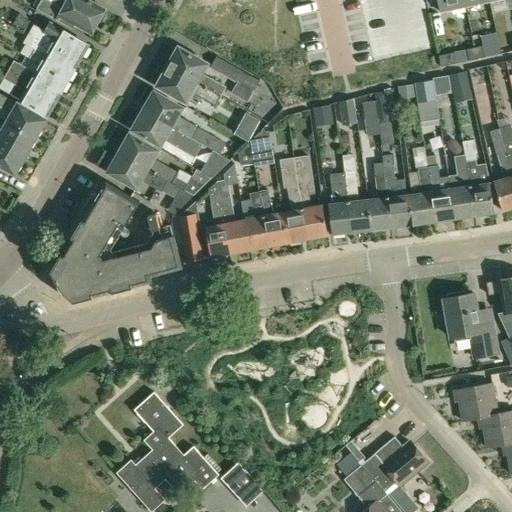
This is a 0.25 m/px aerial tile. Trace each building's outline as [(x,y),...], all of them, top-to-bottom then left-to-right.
[(103,11),(105,8),(89,0),(67,0),(63,9),(47,0),(41,0),(38,7),(73,27),(75,24),(91,33),(97,22),(99,23),(103,22),(106,15),(105,11),(103,11)] [(438,0),(441,12),(465,7),(463,0),(438,0)] [(88,44),(50,21),(44,31),(35,25),(30,34),(78,62),(88,44)] [(35,48),(30,58),(31,58),(68,79),(78,62),(30,34),(25,43),(35,48)] [(226,87),(219,83),(203,74),(208,63),(178,46),(168,66),(221,96),(226,87)] [(475,48),(477,59),(486,57),(483,46),(475,48)] [(477,59),(475,48),(467,49),(469,61),(477,59)] [(253,92),(259,80),(217,57),(211,68),(253,92)] [(9,69),(58,97),(68,79),(31,58),(30,58),(26,67),(14,60),(9,69)] [(192,92),(216,105),(221,96),(168,66),(156,86),(186,103),(192,92)] [(48,115),(58,97),(9,69),(4,78),(26,91),(21,99),(48,115)] [(450,75),(455,102),(472,99),(467,71),(450,75)] [(449,77),(433,79),(436,96),(451,94),(449,77)] [(433,79),(415,81),(418,100),(436,98),(433,79)] [(380,124),(398,121),(393,88),(376,93),(380,124)] [(154,91),(143,110),(192,139),(198,128),(178,116),(183,107),(154,91)] [(8,121),(35,137),(45,119),(0,93),(0,104),(14,112),(8,121)] [(353,100),(343,101),(339,102),(342,125),(356,123),(353,100)] [(379,118),(376,102),(363,103),(365,119),(379,118)] [(331,106),(314,108),(317,127),(334,124),(331,106)] [(196,157),(203,145),(192,139),(143,110),(132,129),(162,146),(165,140),(196,157)] [(0,129),(0,140),(25,154),(35,137),(8,121),(3,131),(0,129)] [(252,132),(238,124),(234,131),(248,139),(252,132)] [(507,152),(511,167),(511,128),(511,125),(500,128),(506,152),(507,152)] [(251,142),(253,153),(267,151),(267,150),(272,149),(269,131),(265,131),(264,128),(251,142)] [(188,192),(194,195),(212,178),(201,171),(197,169),(193,176),(179,169),(177,172),(174,170),(154,159),(159,150),(130,133),(119,153),(168,181),(171,183),(181,188),(185,190),(188,192)] [(213,150),(220,154),(226,144),(215,138),(209,148),(213,150)] [(0,164),(14,173),(25,154),(0,140),(0,164)] [(239,151),(241,162),(254,160),(253,153),(251,142),(251,141),(239,151)] [(213,150),(201,171),(212,178),(213,178),(231,160),(220,154),(213,150)] [(503,210),(511,207),(511,167),(507,152),(506,152),(498,154),(505,178),(495,181),(503,210)] [(168,181),(119,153),(108,172),(138,189),(142,181),(162,192),(168,181)] [(455,156),(457,174),(449,175),(455,218),(475,215),(467,160),(466,154),(455,156)] [(320,192),(314,193),(307,155),(293,157),(308,238),(328,235),(320,192)] [(436,156),(427,157),(428,166),(437,165),(436,156)] [(291,210),(282,212),(288,242),(308,238),(293,157),(279,160),(284,188),(286,188),(291,210)] [(486,163),(478,164),(477,159),(467,160),(475,215),(495,212),(491,182),(490,182),(486,163)] [(383,163),(373,164),(375,173),(384,171),(384,165),(383,165),(383,163)] [(395,179),(394,164),(383,165),(384,165),(384,171),(391,227),(411,225),(405,178),(395,179)] [(437,165),(428,166),(435,220),(455,218),(449,175),(440,177),(438,164),(437,165)] [(416,223),(435,220),(428,166),(418,167),(422,192),(412,193),(416,223)] [(358,200),(355,171),(345,172),(352,232),(371,230),(368,199),(358,200)] [(375,173),(378,198),(368,199),(371,230),(391,227),(384,171),(375,173)] [(330,174),(333,203),(329,204),(332,234),(352,232),(345,172),(330,174)] [(234,221),(230,197),(227,179),(217,181),(230,253),(249,249),(244,219),(234,221)] [(170,225),(160,228),(157,213),(148,215),(152,230),(153,229),(153,232),(148,242),(113,251),(111,249),(121,232),(126,232),(128,229),(125,227),(140,201),(106,181),(83,220),(82,220),(71,237),(72,238),(62,255),(61,254),(50,271),(57,285),(63,292),(73,303),(93,298),(93,297),(112,292),(112,293),(132,288),(132,287),(152,282),(150,276),(182,268),(174,235),(173,236),(170,225)] [(209,189),(211,203),(215,224),(206,226),(211,256),(213,256),(216,259),(223,258),(224,254),(230,253),(217,181),(209,189)] [(244,219),(250,249),(269,246),(259,191),(258,184),(251,185),(253,192),(249,193),(254,218),(244,219)] [(168,210),(168,211),(175,214),(194,195),(188,192),(185,190),(181,188),(168,210)] [(273,214),(268,190),(259,191),(269,246),(288,242),(282,212),(273,214)] [(204,258),(196,213),(191,214),(180,216),(189,261),(204,258)] [(511,337),(511,276),(499,279),(499,280),(487,281),(489,294),(502,292),(505,313),(499,314),(510,338),(511,337)] [(474,358),(499,354),(494,329),(481,331),(474,293),(444,298),(452,337),(470,334),(474,358)] [(456,390),(463,421),(480,418),(498,413),(492,383),(456,390)] [(184,424),(154,391),(134,410),(153,431),(144,440),(152,449),(135,464),(131,459),(116,472),(152,511),(165,499),(155,488),(173,472),(187,487),(195,480),(203,488),(219,474),(194,446),(184,455),(169,438),(184,424)] [(486,447),(505,444),(511,442),(511,410),(498,413),(480,418),(486,447)] [(364,461),(359,466),(373,482),(383,493),(395,482),(399,487),(427,464),(412,446),(405,452),(393,437),(364,461)] [(365,458),(351,441),(345,445),(359,462),(365,458)] [(243,500),(261,485),(238,459),(222,476),(243,500)] [(359,466),(344,479),(357,495),(356,495),(367,509),(363,511),(402,511),(386,492),(384,494),(383,493),(373,482),(359,466)] [(395,483),(386,490),(397,503),(406,496),(395,483)]
